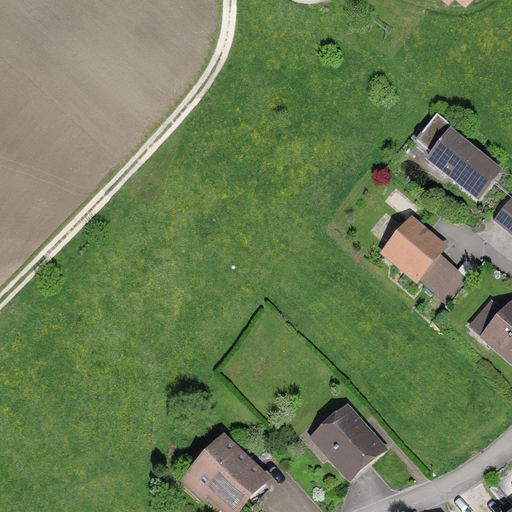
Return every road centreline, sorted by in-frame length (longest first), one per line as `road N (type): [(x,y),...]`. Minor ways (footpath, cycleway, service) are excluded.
road 1 (track): [(229,0),(224,46),(208,78),(103,194)]
road 2 (track): [(0,299),(103,194)]
road 3 (residential): [(388,511),(480,469),(511,442)]
